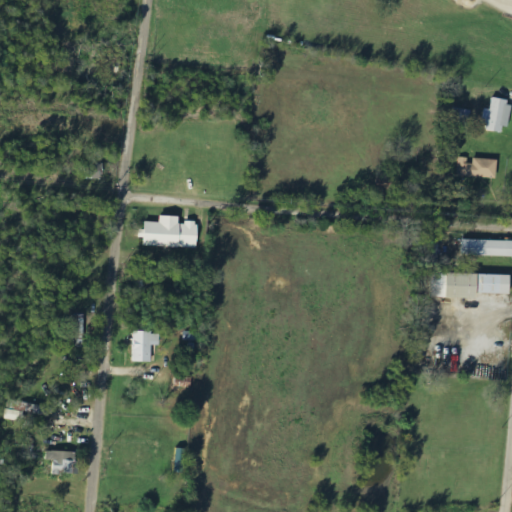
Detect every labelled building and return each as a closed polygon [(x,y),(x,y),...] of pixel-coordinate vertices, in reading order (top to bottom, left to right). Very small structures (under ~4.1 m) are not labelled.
[(490,110),(484,109),(480,128),(506,132),(511,101),(492,98),(490,110)] [(497,178),(498,160),(470,159),(470,158),(459,158),(458,177),(497,178)] [(103,180),(103,164),(87,163),(87,179),(103,180)] [(179,217),(159,216),(158,223),(143,222),(143,246),(196,248),(197,222),(179,221),(179,217)] [(464,256),(511,256),(511,240),(465,240),(464,256)] [(448,298),(479,299),(479,294),(511,294),(511,275),(449,274),(448,298)] [(433,297),(447,297),(447,285),(434,285),(433,297)] [(85,316),(75,316),(74,337),(85,338),(85,316)] [(153,362),(152,346),(161,346),(161,332),(134,333),(134,363),(153,362)] [(25,412),(47,416),(49,407),(24,404),(23,413),(7,410),(6,419),(23,421),(25,412)] [(54,474),(76,475),(76,452),(48,452),(48,461),(54,461),(54,474)]
